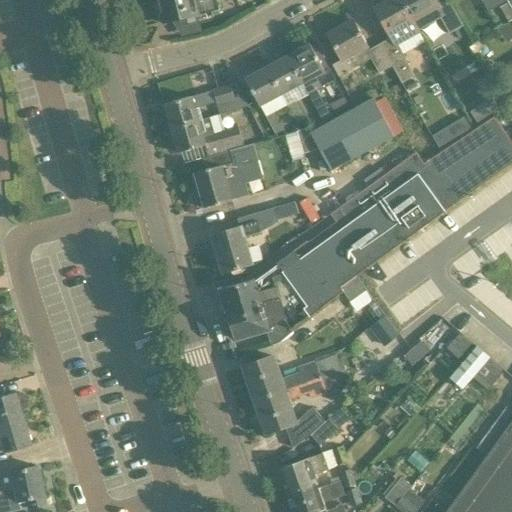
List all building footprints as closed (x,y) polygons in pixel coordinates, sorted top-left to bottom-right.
[(198,16),(198,15),(210,12),(211,16),(219,15),(217,10),(219,9),(216,0),(158,0),(164,24),(198,16)] [(401,0),(389,0),(374,9),(390,38),(380,44),(392,66),(402,83),(414,76),(404,59),(405,58),(398,45),(420,33),(418,30),(419,30),(401,0)] [(435,0),(401,0),(419,30),(440,18),(449,34),(462,26),(447,0),(441,0),(437,3),(435,0)] [(481,0),(482,1),(488,11),(508,0),(507,0),(481,0)] [(511,7),(509,2),(500,8),(508,22),(508,23),(510,22),(511,20),(511,7)] [(369,50),(352,21),(327,35),(340,60),(332,65),(338,77),(370,59),(378,73),(392,66),(380,44),(369,50)] [(511,23),(511,24),(510,22),(508,23),(508,22),(498,29),(506,42),(511,38),(511,23)] [(288,57),(303,84),(322,120),(330,116),(316,90),(321,87),(315,77),(324,72),(310,45),(288,57)] [(303,84),(288,57),(266,69),(280,96),(303,84)] [(259,107),(280,96),(266,69),(245,80),(259,107)] [(198,121),(194,108),(216,102),(219,115),(248,106),(236,83),(230,85),(229,85),(212,90),(212,91),(163,105),(170,130),(198,121)] [(331,171),(393,137),(373,99),(311,133),(309,129),(285,136),(292,161),(304,157),(303,155),(319,150),(331,171)] [(287,106),(296,123),(304,119),(295,101),(287,106)] [(487,117),(479,105),(469,112),(477,124),(487,117)] [(274,112),(266,117),(275,134),(283,130),(274,112)] [(177,154),(205,146),(208,157),(241,148),(241,147),(243,147),(237,127),(223,131),(219,115),(198,121),(170,130),(177,154)] [(463,118),(452,124),(459,135),(469,129),(463,118)] [(356,276),(511,163),(511,143),(493,119),(423,165),(415,154),(330,215),(336,223),(308,243),(307,241),(276,263),(277,264),(266,272),(267,276),(220,290),(234,340),(266,331),(270,345),(278,342),(291,332),(343,291),(358,279),(356,276)] [(433,135),(440,147),(450,141),(443,130),(433,135)] [(208,157),(202,159),(206,171),(194,174),(199,193),(196,194),(195,196),(198,207),(201,209),(204,208),(204,209),(216,206),(216,207),(220,206),(219,205),(231,201),(230,199),(248,193),(239,160),(244,158),(241,148),(208,157)] [(298,214),(294,202),(278,207),(281,219),(298,214)] [(255,234),(275,224),(270,209),(237,218),(240,228),(212,237),(222,273),(251,264),(243,238),(255,234)] [(366,290),(358,279),(343,291),(350,301),(366,290)] [(378,329),(385,336),(394,328),(384,315),(379,320),(379,319),(371,326),(376,331),(378,329)] [(473,344),(460,333),(447,349),(459,360),(473,344)] [(421,341),(413,348),(421,358),(429,350),(421,341)] [(489,358),(476,347),(450,378),(463,389),(473,378),(489,358)] [(304,440),(310,435),(324,422),(313,409),(296,424),(287,400),(309,393),(311,399),(326,393),(327,396),(342,391),(346,383),(336,355),(322,360),(327,375),(253,401),(265,435),(285,428),(292,448),(297,445),(304,440)] [(242,367),(253,401),(327,375),(322,360),(315,362),(315,361),(297,367),(298,373),(280,379),(273,357),(242,367)] [(504,370),(489,358),(473,378),(487,390),(504,370)] [(0,426),(24,420),(21,410),(26,409),(27,405),(24,394),(21,393),(0,399),(0,426)] [(339,428),(329,418),(324,422),(310,435),(319,446),(339,428)] [(24,420),(0,426),(0,441),(3,453),(31,445),(24,420)] [(511,511),(511,420),(503,433),(487,456),(445,511),(511,511)] [(476,448),(487,456),(503,433),(493,425),(476,448)] [(388,429),(384,434),(390,439),(394,434),(388,429)] [(331,450),(336,465),(347,461),(342,446),(331,450)] [(331,450),(307,459),(277,469),(286,495),(316,484),(313,475),(328,470),(336,465),(331,450)] [(0,511),(18,509),(17,503),(44,497),(37,467),(11,472),(0,474),(0,511)] [(355,484),(350,469),(339,473),(344,488),(355,484)] [(408,489),(411,486),(395,473),(392,477),(395,479),(382,494),(385,497),(384,498),(394,506),(408,489)] [(316,484),(286,495),(291,511),(310,511),(324,507),(323,503),(345,495),(340,481),(318,488),(316,484)] [(361,503),(356,488),(346,491),(351,506),(361,503)] [(415,511),(424,501),(408,489),(394,506),(401,511),(415,511)]
